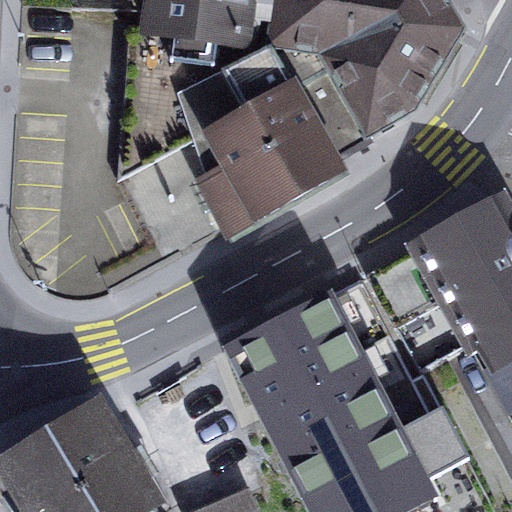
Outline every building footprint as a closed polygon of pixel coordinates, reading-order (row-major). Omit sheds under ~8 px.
[(144,0),(140,31),(128,30),(122,113),(118,185),(196,143),(180,98),(279,49),(271,48),(278,0),(144,0)] [(278,0),(271,48),(279,49),(322,57),(355,113),(368,137),(412,112),(417,104),(434,76),(455,41),(460,33),(440,0),(278,0)] [(417,104),(427,110),(465,47),(455,41),(434,76),(417,104)] [(336,167),(317,134),(355,113),(322,57),(279,49),(180,98),(196,143),(209,181),(202,185),(229,240),(341,176),(336,167)] [(336,167),(373,146),(368,137),(355,113),(317,134),(336,167)] [(511,224),(502,207),(367,281),(395,331),(446,303),(471,350),(511,327),(511,224)] [(330,298),(224,353),(252,406),(260,422),(306,511),(374,511),(469,463),(443,412),(401,434),(330,298)] [(511,423),(511,327),(471,350),(511,423)] [(157,511),(135,474),(97,408),(48,437),(92,511),(157,511)] [(92,511),(48,437),(0,466),(0,469),(24,511),(92,511)] [(182,511),(208,511),(248,495),(231,457),(170,482),(182,511)] [(208,511),(255,511),(248,495),(208,511)]
